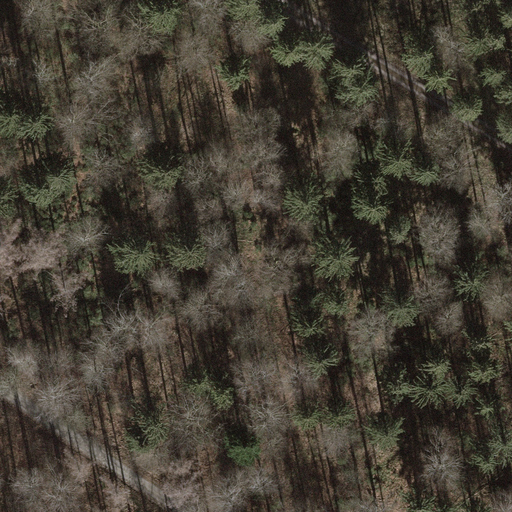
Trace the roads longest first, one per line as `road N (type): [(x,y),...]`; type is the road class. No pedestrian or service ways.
road 1 (track): [(268,0),(511,147)]
road 2 (track): [(0,387),(182,511)]
